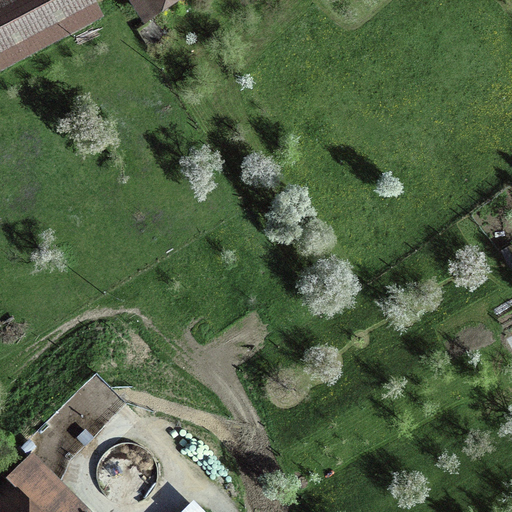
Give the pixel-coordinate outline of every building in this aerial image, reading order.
[(0,0),(0,72),(104,18),(95,2),(98,0),(0,0)] [(126,0),(144,26),(185,0),(126,0)] [(511,244),(500,252),(511,271),(511,270),(511,244)] [(48,438),(98,470),(110,452),(60,420),(48,438)] [(117,459),(130,457),(128,445),(115,447),(117,459)] [(92,511),(33,454),(5,482),(6,483),(0,488),(0,511),(92,511)] [(158,466),(153,457),(142,462),(147,471),(158,466)]
